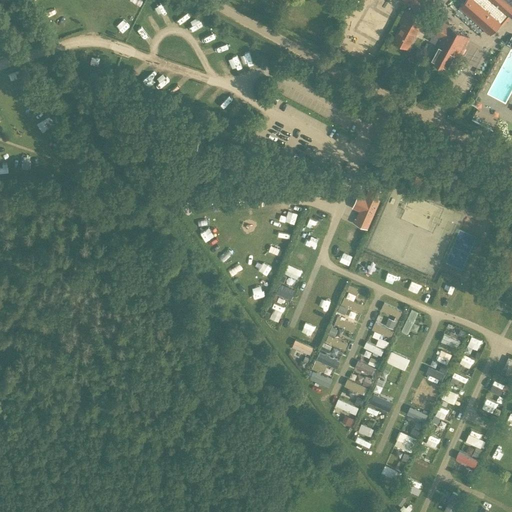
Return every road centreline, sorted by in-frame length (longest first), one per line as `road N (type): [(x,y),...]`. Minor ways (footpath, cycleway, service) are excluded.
road 1 (track): [(0,0),(318,457)]
road 2 (unclassified): [(207,0),(511,165)]
